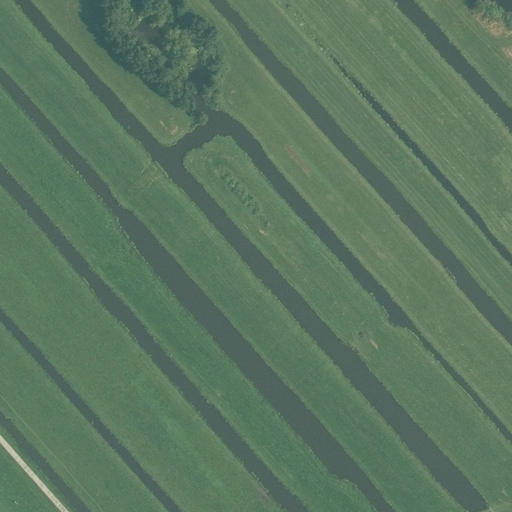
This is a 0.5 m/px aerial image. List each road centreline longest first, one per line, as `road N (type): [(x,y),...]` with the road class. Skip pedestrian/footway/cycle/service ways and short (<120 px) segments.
road 1 (track): [(0,49),(445,511)]
road 2 (track): [(511,309),(236,0)]
